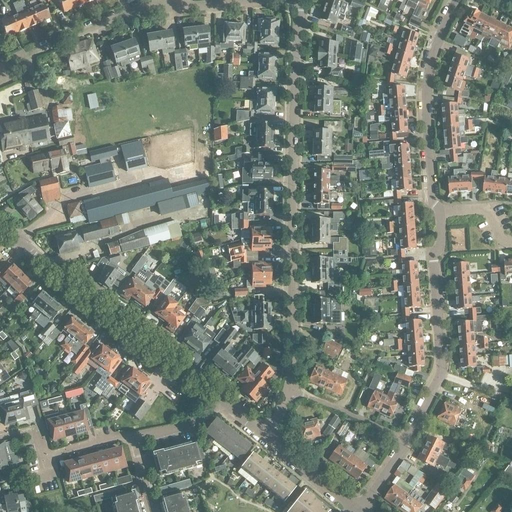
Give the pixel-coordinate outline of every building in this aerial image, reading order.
[(22,13),(29,28),(38,23),(32,9),(27,11),(22,0),(17,2),(22,13)] [(37,6),(35,1),(34,1),(33,0),(29,0),(30,3),(29,3),(32,9),(38,23),(51,18),(44,3),(37,6)] [(58,0),(64,12),(75,7),(71,0),(58,0)] [(336,0),(326,0),(324,8),(344,15),(348,4),(343,2),(336,0)] [(351,6),(363,11),(365,5),(353,0),(351,6)] [(378,9),(382,11),(384,5),(386,0),(381,0),(378,8),(378,9)] [(404,11),(406,6),(408,0),(403,0),(402,3),(399,9),(404,11)] [(408,0),(406,6),(415,11),(420,0),(408,0)] [(414,12),(420,15),(423,8),(427,9),(431,0),(420,0),(415,11),(414,12)] [(13,4),(17,15),(12,17),(18,32),(29,28),(22,13),(17,2),(13,4)] [(335,25),(337,20),(344,22),(345,16),(344,15),(324,8),(320,20),(335,25)] [(366,21),(370,9),(366,8),(362,19),(366,21)] [(467,37),(466,39),(466,40),(469,41),(472,33),(471,33),(480,15),(481,14),(472,9),(460,34),(467,37)] [(471,33),(472,33),(477,35),(475,39),(478,41),(488,19),(480,15),(471,33)] [(405,19),(405,18),(401,16),(399,21),(405,24),(407,20),(405,19)] [(413,16),(409,23),(419,28),(420,28),(424,21),(418,18),(413,16)] [(7,37),(18,32),(12,17),(0,22),(7,37)] [(394,19),(392,27),(399,29),(401,23),(394,19)] [(486,38),(491,40),(498,24),(488,19),(478,41),(481,42),(483,38),(485,39),(486,38)] [(252,26),(252,32),(260,32),(278,33),(278,21),(257,20),(257,26),(252,26)] [(363,30),(366,23),(361,21),(358,27),(363,30)] [(220,45),(219,49),(227,50),(227,49),(232,49),(233,43),(234,25),(223,24),(222,45),(220,45)] [(495,49),(497,50),(508,28),(498,24),(491,40),(495,42),(495,44),(497,45),(495,49)] [(244,25),(234,25),(233,43),(238,43),(238,45),(243,46),(244,25)] [(342,25),(342,27),(340,31),(353,35),(355,29),(342,25)] [(206,47),(209,47),(209,44),(207,28),(195,29),(197,45),(205,44),(205,48),(206,48),(206,47)] [(511,30),(508,28),(497,50),(502,52),(504,46),(509,49),(511,42),(511,30)] [(184,46),(189,46),(189,51),(197,50),(197,45),(195,29),(182,31),(184,46)] [(404,31),(401,41),(415,45),(419,34),(404,30),(404,31)] [(173,51),(174,51),(171,32),(158,34),(161,49),(162,55),(174,53),(173,51)] [(277,45),(278,33),(260,32),(259,45),(277,45)] [(149,51),(161,49),(158,34),(146,36),(149,51)] [(320,47),(320,55),(337,56),(338,45),(344,46),(345,38),(337,36),(336,43),(322,42),(322,47),(320,47)] [(455,44),(462,48),(466,40),(466,39),(459,36),(455,44)] [(92,41),(77,45),(84,67),(89,66),(89,64),(98,61),(92,41)] [(133,41),(122,45),(129,64),(139,60),(138,56),(138,55),(133,41)] [(401,41),(398,52),(412,56),(415,45),(401,41)] [(352,43),(350,62),(360,63),(363,45),(352,43)] [(71,71),(84,67),(77,45),(64,48),(71,71)] [(116,63),(119,62),(121,67),(129,65),(129,64),(122,45),(110,49),(116,63)] [(243,50),(243,55),(251,56),(251,55),(251,49),(251,46),(247,45),(247,50),(243,50)] [(471,46),(468,51),(473,54),(476,49),(471,46)] [(206,47),(206,48),(206,60),(214,60),(215,55),(215,48),(209,47),(206,47)] [(378,51),(371,49),(369,56),(376,58),(378,51)] [(476,49),(473,54),(479,57),(482,51),(476,49)] [(185,50),(180,51),(182,70),(188,69),(185,50)] [(173,51),(174,53),(176,71),(182,70),(180,51),(174,51),(173,51)] [(395,63),(409,67),(412,56),(398,52),(395,63)] [(232,54),(232,66),(239,66),(240,54),(232,54)] [(479,75),(481,70),(475,68),(475,67),(468,65),(470,59),(455,54),(451,65),(479,75)] [(258,55),(258,67),(276,68),(276,55),(258,55)] [(321,63),(321,68),(328,68),(327,78),(343,79),(344,69),(337,68),(337,56),(320,55),(319,63),(321,63)] [(487,60),(492,63),(495,58),(489,55),(487,60)] [(151,56),(145,58),(149,73),(150,77),(156,75),(151,56)] [(367,68),(371,69),(371,65),(371,63),(375,60),(376,58),(369,57),(367,68)] [(145,58),(140,59),(143,73),(144,74),(149,73),(145,58)] [(387,79),(387,81),(394,82),(395,75),(406,78),(409,67),(395,63),(391,74),(388,74),(387,79)] [(232,82),(232,66),(223,65),(223,75),(214,74),(214,82),(223,82),(232,82)] [(448,76),(463,81),(464,76),(477,80),(479,75),(451,65),(448,76)] [(102,69),(107,82),(114,79),(112,71),(111,69),(110,66),(102,69)] [(121,77),(117,66),(111,69),(112,71),(114,79),(121,77)] [(255,78),(255,80),(257,80),(257,79),(275,80),(276,68),(258,67),(258,73),(248,72),(248,78),(255,78)] [(362,75),(354,74),(352,88),(360,89),(362,75)] [(448,76),(444,87),(455,91),(455,98),(462,99),(463,97),(468,98),(469,92),(464,91),(467,83),(463,81),(448,76)] [(493,80),(490,88),(498,90),(501,83),(493,80)] [(386,88),(390,89),(390,99),(405,98),(405,86),(394,87),(394,82),(387,81),(386,88)] [(317,87),(316,100),(333,101),(333,95),(348,95),(348,89),(333,89),(333,88),(317,87)] [(257,89),(256,101),(274,102),(274,90),(257,89)] [(26,104),(28,112),(42,109),(37,90),(27,93),(30,103),(26,104)] [(483,101),(489,103),(493,91),(490,90),(487,97),(485,97),(483,101)] [(377,107),(378,112),(406,110),(405,98),(390,99),(384,100),(384,107),(377,107)] [(442,105),(443,117),(459,116),(465,115),(465,111),(458,111),(458,105),(462,105),(462,99),(455,98),(454,104),(442,105)] [(331,114),(330,117),(341,117),(341,101),(333,101),(316,100),(316,113),(331,114)] [(253,114),(256,114),(273,115),(274,102),(256,101),(250,101),(249,112),(236,111),(235,124),(249,121),(249,118),(253,118),(253,114)] [(53,124),(65,122),(68,122),(73,121),(71,109),(63,110),(62,106),(51,108),(53,124)] [(406,110),(378,112),(378,117),(385,116),(385,123),(392,122),(407,121),(406,110)] [(459,116),(443,117),(444,128),(459,127),(459,120),(466,120),(465,115),(459,116)] [(23,118),(17,120),(19,130),(19,134),(21,133),(22,136),(23,145),(49,140),(48,137),(46,128),(44,116),(24,120),(23,118)] [(355,119),(355,128),(362,129),(363,119),(355,119)] [(0,123),(0,133),(8,132),(8,135),(15,134),(15,131),(19,130),(17,120),(10,121),(0,123)] [(393,133),(389,134),(389,140),(397,140),(397,134),(408,133),(407,121),(392,122),(393,133)] [(30,159),(32,166),(70,157),(66,145),(75,143),(73,136),(71,136),(68,122),(65,122),(53,125),(56,140),(57,140),(59,147),(62,146),(63,151),(30,159)] [(313,136),(313,143),(332,144),(332,132),(342,133),(343,123),(324,122),(324,131),(315,131),(315,135),(313,135),(313,136)] [(249,137),(255,137),(273,137),(273,129),(271,128),(271,124),(255,124),(255,125),(250,125),(249,137)] [(370,126),(370,131),(371,140),(380,139),(380,135),(378,135),(378,131),(377,124),(370,126)] [(227,140),(226,126),(213,129),(214,142),(227,140)] [(445,136),(445,139),(465,137),(464,132),(460,133),(459,127),(444,128),(445,136)] [(0,141),(2,151),(19,148),(20,152),(25,151),(23,145),(22,136),(21,133),(19,134),(19,130),(15,131),(15,134),(8,135),(8,132),(0,133),(0,141)] [(255,149),(273,150),(273,137),(255,137),(255,149)] [(465,137),(445,139),(446,151),(450,150),(451,163),(458,163),(458,158),(457,155),(461,155),(461,144),(468,144),(467,137),(465,137)] [(370,160),(381,159),(410,156),(409,145),(397,146),(397,140),(389,140),(390,141),(383,142),(384,148),(390,147),(390,154),(387,154),(387,152),(384,152),(384,151),(369,152),(370,160)] [(147,168),(140,142),(120,147),(127,173),(147,168)] [(313,152),(315,152),(314,156),(318,156),(317,162),(331,162),(331,156),(332,144),(313,143),(313,152)] [(77,156),(87,154),(85,145),(75,147),(77,156),(76,156),(77,156)] [(118,148),(91,154),(93,163),(121,157),(118,148)] [(334,156),(334,165),(353,165),(353,162),(353,156),(334,156)] [(381,159),(382,170),(390,170),(396,169),(411,168),(410,156),(381,159)] [(68,171),(66,163),(68,163),(70,163),(70,162),(72,162),(71,157),(70,157),(32,166),(33,173),(51,169),(51,171),(56,170),(57,174),(68,171)] [(252,160),(251,170),(272,170),(273,163),(271,163),(271,162),(265,162),(265,159),(252,159),(252,160)] [(333,171),(348,171),(349,173),(357,173),(357,170),(362,169),(361,161),(353,162),(353,165),(334,165),(334,166),(333,166),(333,171)] [(115,182),(110,162),(84,169),(89,188),(115,182)] [(387,176),(387,181),(397,181),(397,180),(412,179),(411,168),(396,169),(396,176),(387,176)] [(272,177),(272,170),(251,170),(251,181),(264,181),(264,179),(270,179),(271,177),(272,177)] [(315,170),(315,182),(337,183),(339,183),(340,177),(330,177),(330,171),(315,170)] [(461,171),(460,171),(461,193),(472,192),(472,180),(478,180),(479,173),(471,173),(471,176),(466,177),(466,170),(461,170),(461,171)] [(359,172),(360,181),(370,181),(369,171),(359,172)] [(450,194),(461,193),(460,171),(454,171),(455,178),(449,179),(450,194)] [(479,173),(478,180),(485,181),(483,192),(495,194),(497,178),(498,172),(492,171),(491,178),(485,177),(486,174),(479,173)] [(17,206),(30,220),(40,211),(28,198),(35,192),(40,188),(44,203),(59,199),(60,197),(56,178),(39,183),(18,194),(23,200),(17,206)] [(497,178),(495,194),(506,195),(508,180),(497,178)] [(397,192),(393,192),(394,199),(401,198),(401,191),(413,190),(412,179),(397,180),(397,181),(397,192)] [(88,224),(115,217),(127,214),(131,213),(157,206),(181,200),(196,196),(212,192),(209,180),(169,190),(167,180),(115,194),(101,198),(83,202),(80,203),(79,202),(67,205),(70,219),(69,219),(70,223),(71,225),(87,221),(88,224)] [(315,188),(314,193),(329,193),(330,187),(336,187),(337,183),(315,182),(315,188)] [(247,203),(271,204),(272,191),(242,191),(242,203),(247,203)] [(329,205),(329,199),(337,199),(337,193),(329,193),(314,193),(314,205),(329,205)] [(181,200),(184,211),(199,207),(199,206),(196,196),(181,200)] [(401,198),(394,199),(394,206),(399,205),(399,216),(414,215),(414,203),(402,204),(401,198)] [(231,215),(231,223),(238,222),(248,221),(253,221),(253,216),(254,216),(271,216),(271,204),(247,203),(247,214),(237,214),(231,215)] [(329,231),(329,225),(340,225),(340,220),(345,220),(345,213),(334,213),(334,219),(312,219),(312,231),(329,231)] [(414,215),(399,216),(400,227),(415,226),(414,215)] [(118,233),(117,228),(114,218),(99,222),(99,225),(55,237),(59,255),(79,250),(77,244),(118,233)] [(248,232),(251,232),(251,239),(270,239),(270,238),(272,236),(272,232),(270,231),(270,230),(264,230),(264,227),(251,227),(251,226),(248,226),(248,221),(238,222),(231,223),(231,230),(247,230),(248,232)] [(395,235),(396,239),(416,237),(415,226),(400,227),(401,234),(395,235)] [(144,230),(118,241),(122,253),(122,254),(123,253),(149,246),(144,230)] [(312,244),(334,244),(334,251),(347,251),(347,239),(330,239),(329,231),(312,231),(312,244)] [(202,241),(199,233),(191,235),(193,243),(202,241)] [(402,250),(391,251),(391,256),(398,256),(398,257),(405,257),(405,250),(417,249),(416,237),(396,239),(394,239),(395,245),(401,244),(402,250)] [(241,243),(227,247),(231,263),(240,260),(240,258),(246,258),(246,252),(264,251),(264,249),(270,249),(270,248),(272,246),(272,242),(270,240),(270,239),(251,239),(245,239),(240,240),(241,243)] [(118,254),(122,253),(118,241),(106,245),(109,257),(118,254)] [(376,243),(364,244),(365,257),(377,256),(376,243)] [(207,268),(202,251),(196,253),(200,270),(207,268)] [(312,259),(312,271),(336,271),(335,264),(352,264),(352,258),(348,258),(348,251),(347,251),(334,251),(334,258),(312,259)] [(109,264),(120,260),(118,254),(109,257),(107,258),(109,263),(109,264)] [(142,256),(131,271),(136,274),(137,275),(140,270),(148,260),(146,259),(142,256)] [(402,270),(396,271),(396,275),(399,275),(419,274),(418,262),(406,263),(405,257),(398,257),(398,264),(402,263),(402,270)] [(109,264),(109,263),(107,266),(106,266),(100,274),(101,275),(97,281),(102,285),(103,287),(106,289),(108,289),(112,284),(117,287),(124,279),(113,271),(116,266),(120,260),(109,264)] [(500,265),(498,266),(499,273),(500,273),(501,281),(506,280),(506,276),(511,275),(511,260),(505,261),(505,265),(500,265)] [(251,264),(251,276),(270,275),(270,274),(272,272),(272,268),(270,266),(270,265),(264,265),(264,263),(251,264)] [(454,264),(455,276),(470,275),(469,263),(454,264)] [(0,273),(0,282),(7,290),(22,274),(21,273),(22,271),(19,269),(18,269),(13,265),(12,265),(11,266),(9,269),(2,276),(0,273)] [(213,267),(202,271),(208,288),(219,284),(213,267)] [(131,280),(120,295),(128,300),(130,296),(134,299),(147,281),(152,275),(147,271),(145,274),(140,270),(137,275),(136,274),(134,276),(131,281),(131,280)] [(336,271),(312,271),(312,283),(330,283),(330,290),(343,297),(343,282),(341,282),(341,277),(337,278),(337,270),(336,271)] [(7,290),(7,291),(15,299),(11,304),(16,309),(26,299),(21,294),(28,287),(30,285),(32,283),(27,278),(27,277),(25,274),(23,275),(22,274),(7,290)] [(399,281),(404,281),(404,286),(420,285),(419,274),(399,275),(399,281)] [(270,276),(270,275),(251,276),(251,282),(246,282),(246,288),(265,287),(265,285),(270,285),(270,284),(272,282),(272,278),(270,276)] [(476,275),(470,275),(455,276),(456,287),(471,286),(471,280),(476,279),(476,275)] [(135,300),(134,301),(140,306),(142,304),(144,306),(150,298),(155,302),(168,283),(159,277),(153,285),(147,281),(134,299),(135,300)] [(172,280),(153,307),(157,309),(154,313),(159,317),(157,318),(163,322),(165,321),(175,306),(177,304),(180,299),(177,297),(177,296),(176,295),(175,296),(171,292),(177,284),(174,282),(172,280)] [(420,285),(404,286),(405,297),(420,296),(420,285)] [(471,286),(456,287),(457,299),(472,297),(471,286)] [(247,298),(247,289),(234,290),(235,299),(247,298)] [(34,313),(26,322),(31,326),(34,321),(52,300),(47,296),(47,295),(45,292),(43,293),(42,292),(31,305),(36,310),(34,313)] [(406,309),(402,309),(402,316),(409,315),(409,308),(421,308),(420,296),(405,297),(406,309)] [(188,311),(194,315),(199,308),(211,305),(210,297),(197,299),(188,311)] [(457,299),(457,310),(469,309),(469,316),(477,315),(477,314),(481,314),(481,308),(473,309),(472,303),(480,302),(479,297),(472,297),(457,299)] [(312,299),(313,311),(331,311),(341,311),(341,299),(330,299),(312,299)] [(376,299),(365,300),(365,307),(375,311),(376,299)] [(52,300),(34,321),(44,329),(50,323),(51,322),(62,309),(62,308),(61,307),(61,306),(58,304),(57,304),(52,300)] [(233,313),(234,317),(270,317),(270,312),(271,310),(271,307),(270,305),(270,304),(253,304),(253,311),(240,311),(240,313),(233,313)] [(175,306),(165,321),(168,323),(166,327),(173,332),(183,317),(177,313),(179,310),(175,306)] [(205,311),(200,307),(199,308),(194,315),(193,316),(198,320),(205,311)] [(313,311),(313,324),(342,323),(341,311),(331,311),(313,311)] [(409,315),(402,316),(403,323),(407,322),(408,334),(423,333),(422,321),(410,322),(409,315)] [(458,323),(459,334),(475,333),(475,334),(483,333),(482,322),(489,321),(489,316),(477,317),(477,315),(469,316),(470,322),(458,323)] [(67,337),(60,346),(65,350),(83,326),(80,323),(79,320),(76,317),(73,318),(72,317),(62,331),(68,335),(67,337)] [(248,320),(251,320),(251,323),(254,323),(254,330),(270,330),(270,329),(272,327),(272,324),(270,323),(270,317),(234,317),(235,323),(248,323),(248,320)] [(182,342),(191,348),(200,336),(205,329),(213,319),(211,318),(203,328),(196,322),(195,324),(182,342)] [(213,319),(205,329),(208,332),(216,321),(213,319)] [(44,329),(40,334),(45,338),(46,339),(48,336),(55,328),(50,323),(44,329)] [(65,350),(64,351),(68,355),(69,353),(69,354),(71,352),(76,355),(70,362),(75,366),(89,349),(89,348),(85,345),(94,333),(93,332),(93,330),(90,328),(88,328),(83,325),(83,326),(65,350)] [(55,328),(48,336),(53,340),(53,341),(60,333),(55,328)] [(226,347),(228,343),(237,332),(231,328),(227,333),(220,342),(224,345),(226,347)] [(222,329),(214,340),(219,344),(220,342),(227,333),(222,329)] [(341,335),(328,329),(324,337),(337,343),(341,335)] [(423,333),(408,334),(408,338),(409,345),(424,344),(423,333)] [(475,333),(459,334),(460,345),(476,344),(475,334),(475,333)] [(200,336),(191,348),(199,355),(212,337),(208,334),(205,338),(205,337),(204,339),(200,336)] [(253,334),(253,341),(257,345),(264,345),(264,335),(253,334)] [(7,343),(13,352),(14,352),(19,349),(10,340),(7,343)] [(329,340),(324,349),(339,356),(343,347),(329,340)] [(226,347),(224,345),(210,362),(220,370),(231,358),(226,353),(232,346),(228,343),(226,347)] [(424,344),(409,345),(409,356),(424,355),(424,344)] [(477,356),(476,344),(460,345),(461,357),(477,356)] [(75,366),(71,371),(77,376),(87,364),(96,371),(112,351),(107,347),(105,349),(99,345),(94,353),(89,349),(75,366)] [(220,370),(230,379),(240,367),(242,369),(249,361),(252,365),(247,367),(246,367),(236,379),(244,385),(254,373),(251,371),(262,358),(257,355),(262,349),(258,345),(253,351),(246,345),(237,357),(234,354),(231,358),(220,370)] [(321,355),(322,353),(324,349),(318,346),(315,352),(321,355)] [(271,349),(262,349),(262,360),(272,360),(271,349)] [(102,377),(94,386),(103,393),(113,380),(109,377),(111,374),(121,361),(116,357),(117,355),(112,351),(96,371),(95,372),(102,377)] [(10,355),(14,361),(18,358),(14,352),(13,352),(10,355)] [(410,368),(414,368),(414,373),(422,372),(421,367),(425,367),(424,355),(409,356),(410,368)] [(511,368),(511,355),(493,357),(493,367),(510,366),(510,368),(511,368)] [(477,368),(477,356),(461,357),(462,369),(477,368)] [(241,389),(246,394),(244,396),(249,400),(251,398),(256,402),(268,387),(264,384),(268,380),(274,373),(270,370),(262,364),(254,373),(244,385),(241,389)] [(0,384),(9,378),(0,365),(0,384)] [(393,371),(399,373),(405,375),(407,369),(395,365),(393,371)] [(310,382),(326,389),(332,373),(317,366),(310,382)] [(103,393),(101,395),(107,400),(115,389),(118,390),(118,391),(124,396),(127,392),(130,389),(142,373),(136,369),(135,371),(131,369),(130,368),(120,381),(119,382),(118,383),(113,380),(103,393)] [(127,392),(124,396),(135,404),(128,413),(140,421),(150,407),(139,399),(141,397),(140,396),(150,383),(146,380),(145,379),(147,377),(142,373),(130,389),(127,392)] [(332,373),(326,389),(341,396),(348,380),(332,373)] [(399,373),(394,383),(409,389),(413,378),(405,375),(399,373)] [(369,407),(380,412),(387,396),(383,394),(384,392),(377,389),(383,377),(376,374),(369,388),(376,391),(369,407)] [(410,392),(411,393),(409,396),(415,399),(418,394),(418,392),(411,389),(410,392)] [(493,389),(491,397),(511,402),(511,394),(508,394),(508,395),(497,393),(498,390),(493,389)] [(9,398),(11,404),(16,423),(27,419),(24,408),(37,405),(34,391),(9,398)] [(380,412),(392,417),(401,397),(389,392),(387,396),(380,412)] [(39,403),(41,410),(49,408),(48,406),(55,404),(54,399),(39,403)] [(437,419),(454,427),(462,411),(445,402),(437,419)] [(4,426),(16,423),(11,404),(0,406),(0,414),(1,414),(4,426)] [(82,412),(71,415),(76,434),(87,431),(84,420),(90,418),(86,404),(80,406),(82,412)] [(47,430),(50,429),(53,440),(64,437),(59,419),(58,414),(44,418),(47,430)] [(58,414),(59,419),(64,437),(76,434),(71,415),(59,419),(58,414)] [(335,415),(329,425),(335,430),(342,420),(335,415)] [(205,432),(214,439),(224,425),(216,419),(205,432)] [(316,419),(299,424),(303,440),(321,435),(316,419)] [(345,421),(336,434),(342,438),(351,425),(345,421)] [(224,425),(214,439),(222,445),(233,432),(224,425)] [(228,456),(232,453),(231,452),(241,439),(233,432),(222,445),(223,446),(220,450),(228,456)] [(429,436),(424,447),(440,455),(444,448),(447,450),(450,446),(429,436)] [(241,439),(231,452),(232,453),(240,459),(250,446),(241,439)] [(480,449),(482,445),(474,441),(472,444),(464,441),(461,446),(471,451),(473,445),(480,449)] [(0,444),(0,456),(13,453),(10,443),(3,444),(0,444)] [(158,473),(164,471),(165,475),(173,473),(172,469),(178,468),(179,471),(195,467),(194,463),(200,461),(200,460),(199,455),(197,450),(195,443),(153,455),(158,473)] [(353,455),(339,446),(330,460),(344,469),(353,455)] [(435,467),(436,463),(446,468),(448,465),(450,460),(440,455),(424,447),(418,459),(435,467)] [(120,448),(109,451),(114,470),(125,467),(120,448)] [(354,456),(353,455),(344,469),(358,479),(367,465),(365,464),(370,457),(359,449),(354,456)] [(109,451),(97,455),(103,473),(114,470),(109,451)] [(4,475),(17,471),(16,464),(18,464),(16,456),(14,457),(13,453),(0,456),(0,469),(2,468),(4,475)] [(252,453),(241,467),(249,474),(261,460),(252,453)] [(91,476),(103,473),(97,455),(86,458),(91,476)] [(86,458),(75,461),(80,479),(91,476),(86,458)] [(261,460),(249,474),(258,481),(269,467),(261,460)] [(64,464),(69,482),(80,479),(75,461),(64,464)] [(385,499),(399,508),(411,491),(412,492),(418,482),(424,474),(412,466),(404,461),(397,471),(402,474),(405,471),(407,473),(408,472),(414,477),(409,485),(404,481),(399,488),(395,485),(385,499)] [(454,469),(457,464),(451,461),(448,466),(454,469)] [(473,468),(467,464),(464,469),(473,475),(475,472),(471,470),(473,468)] [(20,466),(22,475),(30,473),(28,465),(20,466)] [(269,467),(258,481),(267,488),(278,474),(269,467)] [(476,477),(473,475),(464,469),(454,484),(465,492),(476,477)] [(278,474),(267,488),(275,495),(287,481),(278,474)] [(428,477),(424,474),(418,482),(422,485),(428,477)] [(131,482),(130,476),(116,480),(118,486),(131,482)] [(191,487),(189,480),(159,488),(161,495),(191,487)] [(275,495),(284,502),(295,488),(287,481),(275,495)] [(449,491),(442,486),(436,494),(432,492),(425,502),(435,510),(449,491)] [(125,487),(93,496),(95,502),(114,497),(115,503),(112,504),(113,511),(117,511),(118,511),(117,511),(137,511),(132,492),(126,494),(125,487)] [(287,511),(330,511),(331,511),(305,490),(287,511)] [(7,511),(25,511),(21,491),(4,494),(7,511)] [(404,511),(417,511),(425,501),(412,492),(411,491),(399,508),(404,511)] [(188,511),(185,498),(181,499),(179,493),(162,498),(165,511),(188,511)] [(459,499),(453,494),(448,500),(454,505),(459,499)] [(29,501),(24,502),(25,511),(29,511),(32,511),(29,501)] [(511,511),(511,501),(503,511),(511,511)] [(494,508),(490,511),(501,511),(505,508),(499,503),(494,508)]
